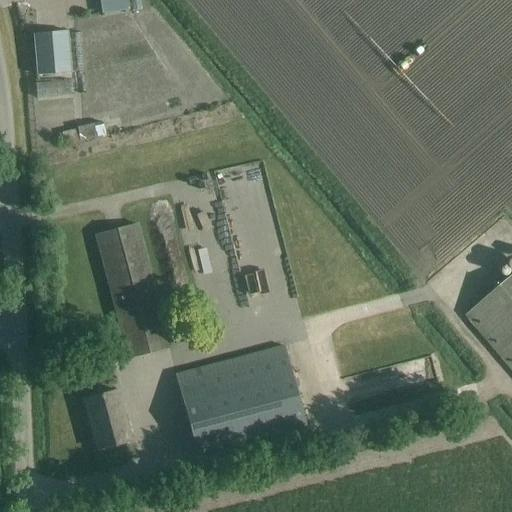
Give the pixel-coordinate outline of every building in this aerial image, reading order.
[(99,0),(102,15),(129,11),(126,0),(99,0)] [(71,73),(67,32),(34,35),(38,76),(71,73)] [(33,93),(34,113),(70,112),(69,92),(33,93)] [(137,225),(96,235),(129,360),(170,349),(137,225)] [(511,279),(469,317),(511,366),(511,279)] [(287,349),(177,378),(198,457),(308,428),(287,349)] [(98,451),(131,442),(118,391),(85,400),(98,451)]
